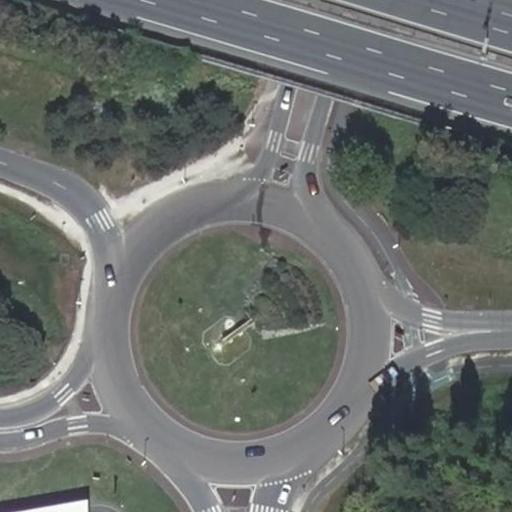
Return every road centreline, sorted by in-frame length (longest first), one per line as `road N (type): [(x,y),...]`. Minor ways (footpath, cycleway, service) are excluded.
road 1 (motorway): [(181,0),(511,98)]
road 2 (tertiary): [(313,0),(268,164),(258,178),(212,201)]
road 3 (tertiary): [(318,224),(304,175),(355,0)]
road 4 (motorway): [(0,161),(75,195),(109,249),(112,290)]
road 5 (tertiary): [(0,441),(77,425),(164,441)]
road 6 (secondary): [(348,407),(387,375),(484,332)]
road 7 (secondary): [(171,445),(239,464),(314,441)]
road 8 (tertiary): [(105,328),(64,393),(39,412),(0,421)]
road 9 (secondary): [(212,201),(150,232),(112,290)]
road 10 (secondary): [(484,332),(421,316),(360,276)]
road 11 (secondary): [(348,407),(367,366),(372,321),(360,276)]
road 12 (secondary): [(105,328),(111,371),(132,411),(164,441)]
